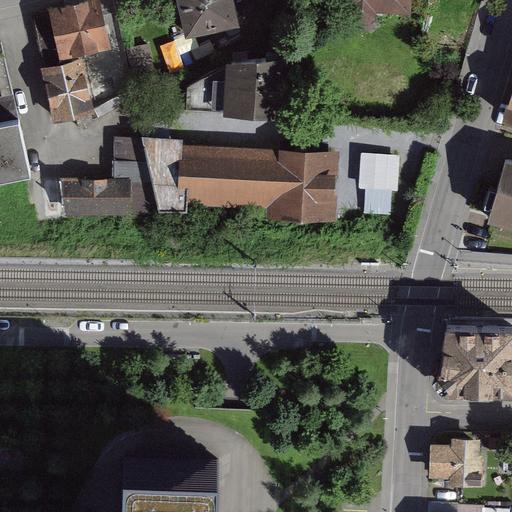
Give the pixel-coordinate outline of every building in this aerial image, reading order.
[(240,28),(234,0),(176,0),(184,39),(240,28)] [(417,19),(417,0),(304,0),(305,14),(417,19)] [(113,51),(101,1),(48,13),(60,64),(113,51)] [(156,44),(135,49),(141,74),(161,70),(156,44)] [(221,61),(217,51),(201,57),(205,68),(221,61)] [(191,114),(305,122),(313,54),(240,64),(190,91),(191,114)] [(54,128),(96,118),(83,62),(41,72),(54,128)] [(0,184),(28,178),(18,124),(0,127),(0,184)] [(280,209),(283,145),(157,139),(155,184),(155,204),(280,209)] [(347,223),(353,150),(283,145),(280,209),(277,217),(347,223)] [(363,212),(394,214),(396,188),(401,188),(404,153),(368,150),(363,212)] [(511,153),(510,153),(491,222),(511,228),(511,153)] [(152,223),(155,184),(65,178),(62,218),(152,223)] [(511,326),(454,323),(452,377),(458,386),(511,388),(511,326)] [(459,442),(433,439),(432,469),(452,471),(451,480),(487,482),(489,451),(485,450),(486,433),(459,431),(459,442)] [(505,433),(491,433),(491,441),(505,441),(505,433)] [(125,511),(217,511),(219,458),(126,457),(125,511)]
